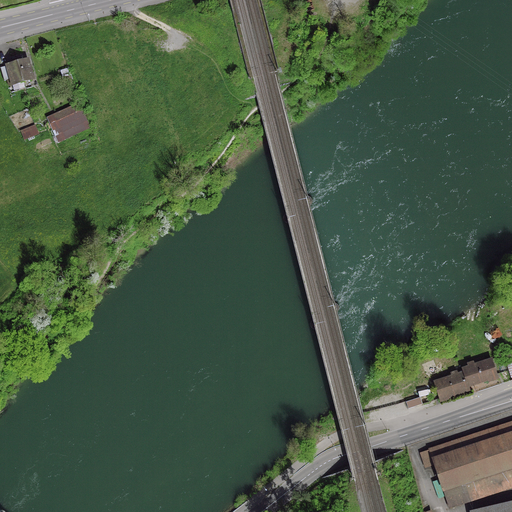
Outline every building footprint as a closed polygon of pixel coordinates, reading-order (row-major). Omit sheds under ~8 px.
[(6,66),(10,79),(12,85),(31,79),(26,60),(19,63),(18,60),(11,62),(11,65),(6,66)] [(0,68),(0,70),(3,81),(10,79),(6,66),(0,68)] [(47,121),(58,143),(89,128),(78,105),(47,121)] [(37,135),(34,126),(20,131),(23,140),(37,135)] [(491,360),(461,370),(463,373),(467,386),(487,380),(488,382),(497,379),(491,360)] [(463,373),(434,383),(440,402),(448,399),(448,397),(468,390),(467,386),(463,373)] [(420,397),(406,401),(408,409),(422,404),(420,397)] [(420,453),(424,468),(434,464),(446,500),(511,478),(511,422),(429,450),(420,453)] [(511,511),(511,502),(472,511),(511,511)]
